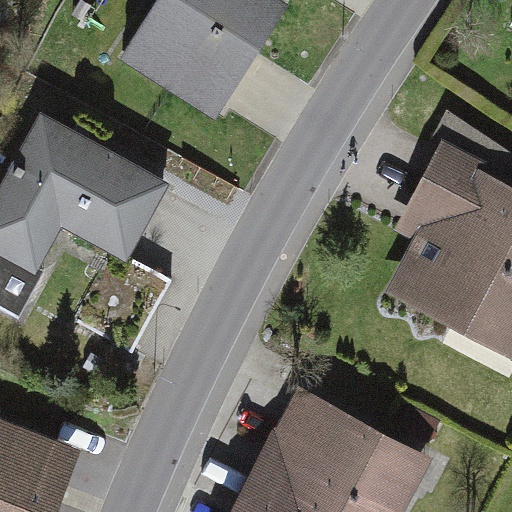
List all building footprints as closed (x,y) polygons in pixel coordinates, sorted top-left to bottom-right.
[(157,0),(120,59),(218,120),(294,0),(157,0)] [(0,260),(45,285),(69,242),(130,276),(173,198),(49,129),(5,207),(0,216),(0,260)] [(405,242),(419,250),(391,304),(511,366),(511,197),(446,163),(405,242)] [(281,446),(258,488),(304,511),(415,511),(438,469),(308,402),(284,447),(281,446)] [(0,420),(0,511),(55,511),(78,448),(0,420)] [(304,511),(258,488),(246,511),(304,511)]
